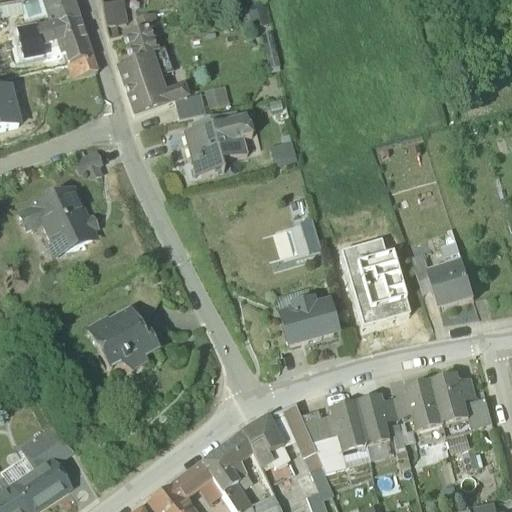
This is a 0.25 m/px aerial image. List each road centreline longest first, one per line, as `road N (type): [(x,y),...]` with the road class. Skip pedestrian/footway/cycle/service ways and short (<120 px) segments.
road 1 (residential): [(252,405),(119,130)]
road 2 (residential): [(252,405),(422,354),(492,344)]
road 3 (residential): [(110,511),(252,405)]
road 4 (residential): [(119,130),(85,0)]
road 5 (residential): [(119,130),(0,173)]
